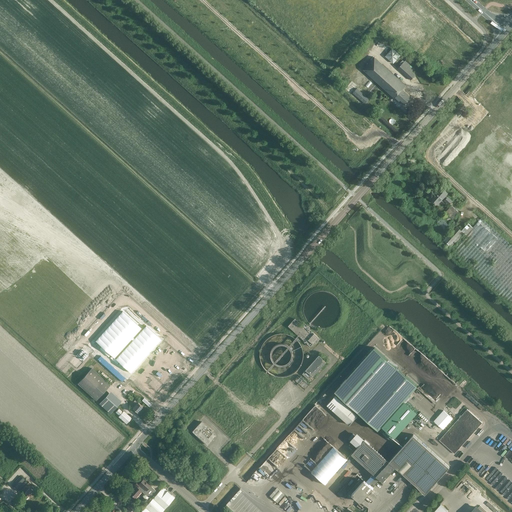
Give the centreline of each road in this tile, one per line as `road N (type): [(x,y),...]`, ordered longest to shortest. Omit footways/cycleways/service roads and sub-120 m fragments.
road 1 (tertiary): [(133,446),(505,31)]
road 2 (track): [(273,290),(266,272),(280,243),(234,166),(50,0)]
road 3 (track): [(511,52),(429,151),(511,236)]
